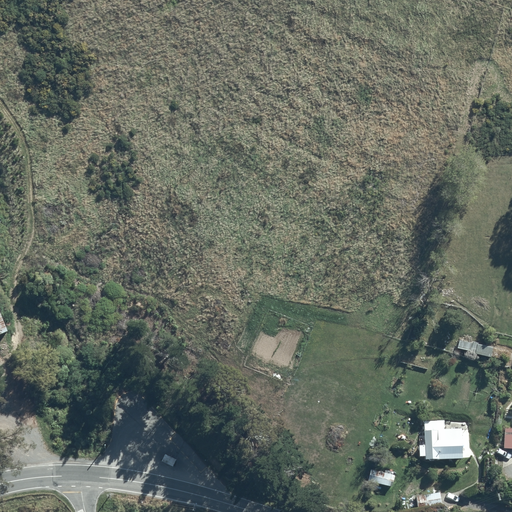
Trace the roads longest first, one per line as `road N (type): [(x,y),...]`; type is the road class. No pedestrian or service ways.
road 1 (track): [(0,347),(18,333),(11,302),(30,220),(22,140),(0,106)]
road 2 (secondary): [(253,511),(77,475)]
